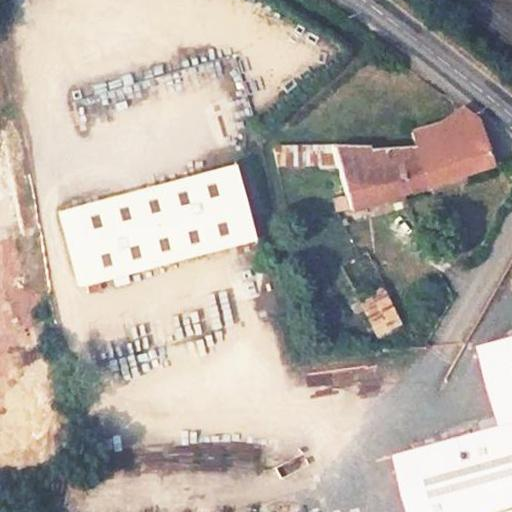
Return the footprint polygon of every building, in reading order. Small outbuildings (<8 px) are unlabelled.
[(347,195),(351,211),(489,166),(478,124),(463,112),(432,128),(410,134),(413,150),(367,151),(368,147),(334,147),(339,167),(347,195)] [(339,167),(334,147),(273,148),(278,165),(339,167)] [(233,171),(66,214),(83,280),(250,237),(233,171)] [(335,216),(351,211),(347,195),(331,201),(335,216)] [(399,458),(414,511),(511,511),(511,344),(486,351),(507,431),(399,458)]
